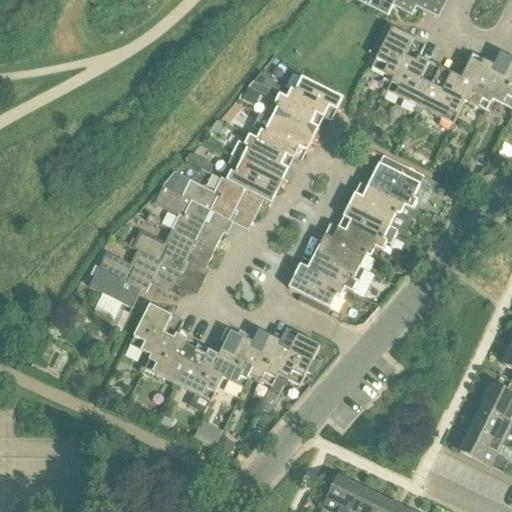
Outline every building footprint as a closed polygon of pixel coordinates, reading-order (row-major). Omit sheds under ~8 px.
[(438,20),(445,8),(427,0),(348,0),(387,20),(393,9),(412,18),(416,9),(438,20)] [(427,0),(445,8),(448,0),(427,0)] [(405,55),(412,40),(392,30),(372,71),(393,81),(399,70),(411,76),(418,62),(405,55)] [(494,71),(487,85),(498,90),(492,100),(493,101),(511,110),(511,60),(509,59),(502,75),(494,71)] [(433,85),(420,79),(427,65),(419,60),(418,62),(411,76),(399,70),(393,81),(387,94),(416,108),(413,114),(417,116),(433,85)] [(495,69),(481,62),(480,64),(472,60),(461,82),(462,82),(454,98),(465,103),(487,113),(493,101),(492,100),(498,90),(487,85),(494,71),(495,69)] [(278,96),(281,90),(275,86),(261,75),(254,85),(271,93),(278,96)] [(448,75),(440,89),(433,85),(417,116),(421,118),(423,112),(453,127),(465,103),(454,98),(462,82),(461,82),(448,75)] [(322,119),(328,107),(337,112),(343,102),(302,81),(295,94),(291,92),(287,101),(314,115),(322,119)] [(266,100),(269,93),(263,89),(254,85),(248,91),(260,97),(266,100)] [(313,142),(319,129),(309,124),(314,115),(287,101),(280,97),(275,106),(278,108),(271,122),(313,142)] [(313,142),(271,122),(259,116),(253,130),(261,134),(257,142),(284,156),(292,160),(297,149),(307,154),(313,142)] [(218,143),(211,139),(207,144),(215,148),(218,143)] [(284,183),(290,171),(280,165),(284,156),(257,142),(250,139),(245,148),(238,145),(232,158),(241,163),(242,162),(284,183)] [(232,158),(225,171),(231,174),(227,183),(264,202),(264,203),(272,207),(284,183),(242,162),(241,163),(232,158)] [(413,202),(420,188),(424,179),(383,158),(368,190),(367,190),(405,209),(412,213),(417,203),(413,202)] [(465,177),(458,173),(455,179),(462,183),(465,177)] [(191,183),(182,200),(210,213),(229,223),(234,213),(253,223),(264,203),(264,202),(227,183),(221,181),(214,195),(191,183)] [(361,198),(356,195),(349,209),(390,229),(396,216),(400,218),(405,209),(367,190),(368,190),(365,189),(361,198)] [(162,190),(155,205),(179,217),(172,231),(215,253),(223,236),(203,226),(210,213),(182,200),(162,190)] [(349,209),(343,219),(348,222),(344,232),(339,229),(338,231),(337,232),(374,250),(382,254),(386,245),(390,247),(397,233),(390,229),(349,209)] [(151,226),(154,219),(149,216),(146,224),(151,226)] [(157,229),(160,222),(154,219),(151,226),(157,229)] [(330,239),(325,236),(318,250),(360,271),(366,258),(370,260),(374,250),(337,232),(338,231),(335,230),(330,239)] [(141,233),(132,250),(137,252),(181,274),(187,262),(206,271),(215,253),(172,231),(165,245),(141,233)] [(421,233),(416,243),(428,249),(433,239),(421,233)] [(353,284),(360,271),(318,250),(308,272),(307,272),(344,291),(352,295),(357,286),(353,284)] [(106,254),(89,289),(103,296),(94,313),(111,322),(108,329),(121,335),(130,317),(118,311),(121,305),(132,311),(142,293),(146,295),(151,286),(170,295),(174,287),(181,274),(137,252),(130,266),(106,254)] [(396,263),(392,271),(402,276),(406,268),(396,263)] [(307,272),(308,272),(300,268),(288,292),(301,298),(298,304),(327,318),(336,299),(340,301),(344,291),(307,272)] [(175,340),(162,334),(170,318),(150,308),(129,348),(151,358),(152,359),(158,348),(169,353),(175,340)] [(295,336),(293,340),(284,335),(280,344),(281,345),(273,361),(283,366),(277,377),(278,378),(272,390),(271,389),(269,394),(260,411),(272,417),(288,383),(300,388),(320,348),(295,336)] [(196,351),(183,345),(185,341),(177,337),(176,337),(175,340),(169,353),(158,348),(152,359),(151,358),(145,371),(174,385),(172,391),(175,392),(196,351)] [(281,345),(280,344),(267,338),(259,354),(251,350),(245,363),(255,368),(249,379),(251,379),(271,389),(272,390),(278,378),(277,377),(283,366),(273,361),(281,345)] [(231,355),(222,351),(219,358),(220,359),(212,374),(223,380),(222,381),(244,392),(251,379),(249,379),(255,368),(245,363),(251,350),(253,347),(252,346),(239,339),(231,355)] [(511,346),(502,367),(511,372),(511,379),(510,383),(511,383),(511,346)] [(206,352),(204,356),(196,351),(175,392),(179,395),(181,389),(211,404),(222,381),(223,380),(212,374),(220,359),(219,358),(206,352)] [(511,398),(492,389),(481,411),(511,425),(511,398)] [(511,425),(481,411),(470,432),(502,447),(502,448),(511,453),(511,425)] [(502,448),(502,447),(470,432),(460,454),(502,475),(508,464),(497,458),(502,448)] [(219,438),(214,451),(228,457),(234,445),(219,438)] [(454,478),(461,463),(452,459),(445,473),(454,478)] [(348,511),(359,490),(338,480),(322,511),(348,511)] [(375,511),(381,501),(359,490),(348,511),(375,511)] [(402,511),(403,511),(381,501),(375,511),(402,511)]
